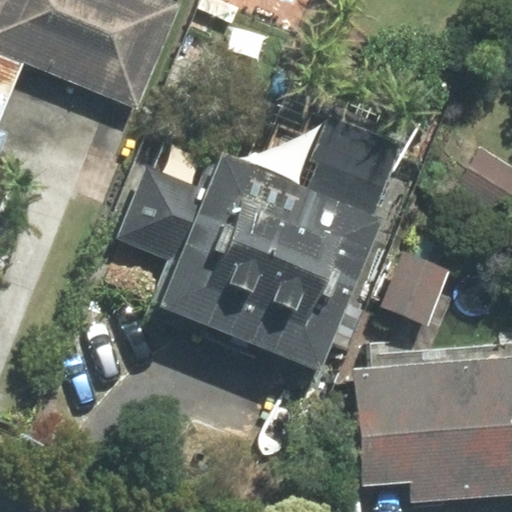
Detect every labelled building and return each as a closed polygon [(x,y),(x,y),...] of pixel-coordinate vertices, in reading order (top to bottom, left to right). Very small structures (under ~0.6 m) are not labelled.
[(128,110),(171,6),(156,0),(0,0),(0,93),(12,62),(128,110)] [(310,384),(375,221),(365,216),(391,150),(304,116),(286,162),(292,163),(283,188),(198,156),(185,185),(137,165),(107,240),(155,258),(135,308),(184,327),(183,333),(310,384)] [(451,196),(483,216),(508,178),(476,156),(451,196)] [(387,251),(364,307),(413,327),(435,271),(387,251)] [(511,494),(511,354),(339,368),(348,487),(398,483),(399,503),(511,494)]
